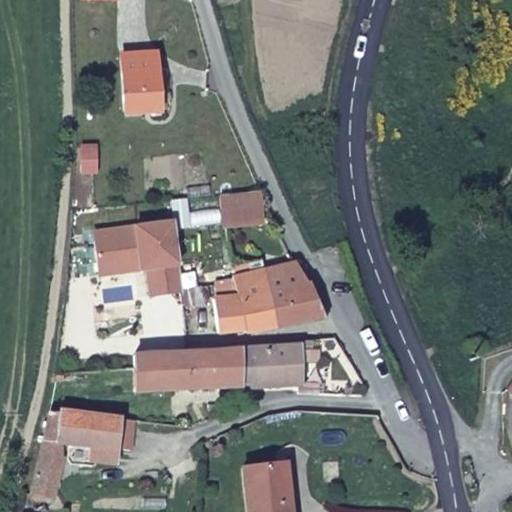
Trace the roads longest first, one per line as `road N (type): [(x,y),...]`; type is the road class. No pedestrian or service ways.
road 1 (unclassified): [(199,0),(254,152),(305,259),(388,406),(446,459)]
road 2 (track): [(65,0),(58,258),(8,511)]
road 3 (secondary): [(434,414),(369,254),(358,192),(353,135),(378,0)]
